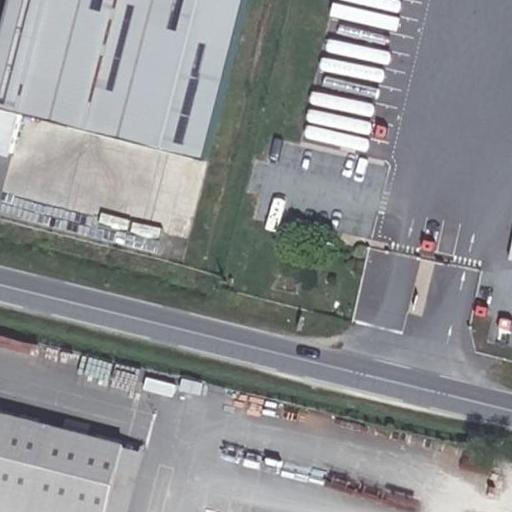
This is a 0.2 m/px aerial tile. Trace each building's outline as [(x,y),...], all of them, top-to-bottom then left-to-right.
[(16,109),(203,154),(235,23),(240,0),(3,0),(0,13),(0,148),(5,150),(16,109)] [(427,51),(434,52),(445,0),(338,0),(332,28),(328,28),(317,81),(361,91),(368,65),(421,78),(427,51)] [(287,212),(325,220),(339,160),(329,158),(332,140),(305,134),(287,212)] [(0,331),(0,352),(37,363),(43,343),(0,331)] [(0,484),(112,511),(119,511),(138,437),(0,404),(0,484)]
